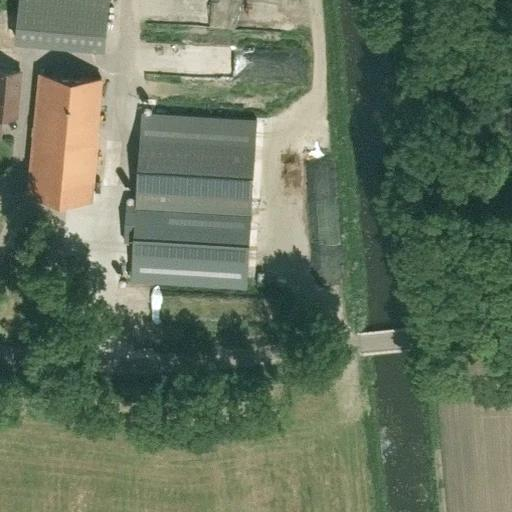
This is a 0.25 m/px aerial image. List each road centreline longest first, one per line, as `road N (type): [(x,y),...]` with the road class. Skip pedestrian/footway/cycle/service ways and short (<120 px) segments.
road 1 (unclassified): [(511,331),(133,366),(0,359)]
road 2 (track): [(438,339),(423,277),(395,0)]
